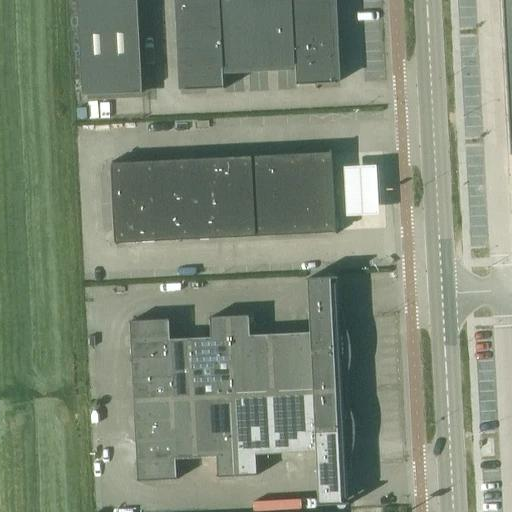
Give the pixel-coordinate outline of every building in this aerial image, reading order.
[(137,0),(78,0),(83,97),(142,94),(141,84),(137,0)] [(219,0),(180,0),(181,10),(219,9),(219,0)] [(243,0),(219,0),(219,9),(244,8),(243,0)] [(511,0),(502,0),(510,156),(511,155),(511,0)] [(331,31),(330,4),(292,5),(294,45),(334,44),(333,31),(331,31)] [(271,67),(295,66),(295,65),(294,45),(292,5),(268,7),(271,67)] [(247,69),(271,67),(268,7),(244,8),(247,69)] [(222,70),(247,69),(244,8),(219,9),(221,29),(222,49),(223,69),(222,69),(222,70)] [(181,10),(181,31),(221,29),(219,9),(181,10)] [(181,31),(182,51),(222,49),(221,29),(181,31)] [(334,57),(334,44),(294,45),(295,65),(295,66),(296,86),(336,84),(335,66),(335,65),(333,65),(333,59),(332,57),(334,57)] [(224,90),(222,70),(222,69),(223,69),(222,49),(182,51),(183,65),(185,65),(185,74),(183,74),(184,92),(224,90)] [(330,154),(311,155),(315,233),(334,232),(334,234),(336,234),(332,150),(330,150),(330,154)] [(311,155),(262,157),(266,236),(315,233),(311,155)] [(262,157),(223,159),(227,238),(266,236),(262,157)] [(223,159),(184,161),(188,239),(227,238),(223,159)] [(184,161),(151,163),(155,241),(188,239),(184,161)] [(117,244),(137,244),(139,243),(139,242),(155,241),(151,163),(133,164),(113,164),(113,162),(110,162),(115,246),(117,245),(117,244)] [(382,173),(338,174),(340,227),(384,226),(382,173)] [(344,316),(343,310),(342,310),(342,313),(340,313),(338,277),(307,278),(310,332),(280,334),(283,394),(347,390),(347,384),(348,378),(349,372),(350,367),(351,361),(351,355),(351,349),(351,343),(349,338),(348,332),(346,327),(345,321),(344,316)] [(190,338),(193,398),(194,398),(233,396),(283,394),(280,334),(250,335),(249,315),(209,317),(210,337),(190,338)] [(193,398),(190,338),(170,339),(169,319),(130,321),(134,401),(193,398)] [(352,458),(353,451),(354,445),(355,439),(355,433),(355,426),(354,420),(352,414),(350,408),(349,402),(348,396),(347,390),(283,394),(233,396),(237,476),(257,475),(256,455),(316,452),(318,506),(349,504),(348,468),(350,468),(350,470),(351,470),(351,464),(352,458)] [(237,476),(233,396),(194,398),(196,458),(216,457),(217,477),(237,476)] [(194,398),(193,398),(134,401),(138,481),(178,479),(176,459),(196,458),(194,398)]
